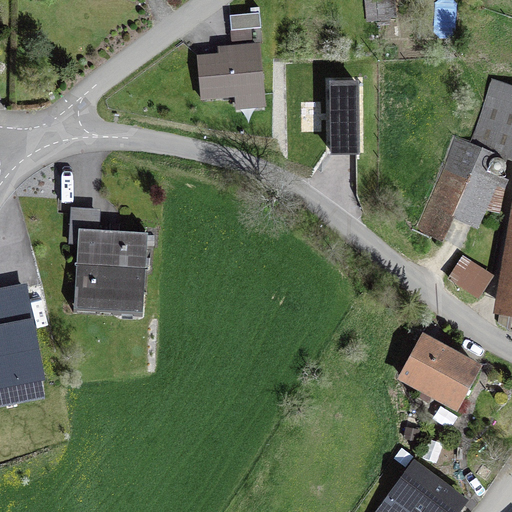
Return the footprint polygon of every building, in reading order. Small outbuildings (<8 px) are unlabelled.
[(259,13),(229,15),(231,30),(261,28),(259,13)] [(228,53),(198,56),(202,99),(236,97),(237,106),(262,104),(262,94),(255,43),(227,46),(228,53)] [(331,83),(332,153),(357,153),(356,83),(331,83)] [(418,229),(441,240),(452,215),(473,226),(484,204),(484,203),(484,202),(485,201),(485,199),(486,198),(487,197),(488,197),(489,196),(490,196),(491,195),(492,195),(493,195),(494,194),(488,191),(486,184),(489,179),(496,177),(496,176),(495,175),(493,175),(492,174),(491,173),(490,171),(489,170),(489,168),(488,167),(488,165),(489,164),(489,162),(490,161),(491,160),(493,159),(494,158),(496,158),(497,157),(499,158),(499,156),(506,159),(511,146),(511,90),(491,84),(470,146),(452,140),(445,165),(418,229)] [(495,175),(496,176),(502,175),(506,171),(507,165),(504,160),(499,158),(497,157),(496,158),(494,158),(493,159),(491,160),(490,161),(489,162),(489,164),(488,165),(488,167),(489,168),(489,170),(490,171),(491,173),(492,174),(493,175),(495,175)] [(488,191),(494,194),(500,192),(503,187),(501,180),(496,177),(489,179),(486,184),(488,191)] [(484,203),(484,204),(487,209),(493,211),(498,209),(500,203),(498,198),(493,195),(492,195),(491,195),(490,196),(489,196),(488,197),(487,197),(486,198),(485,199),(485,201),(484,202),(484,203)] [(71,213),(70,243),(79,243),(74,311),(140,316),(146,233),(97,230),(98,215),(71,213)] [(449,279),(475,296),(490,276),(475,266),(463,258),(449,279)] [(0,384),(41,377),(23,287),(0,291),(0,384)] [(511,292),(502,291),(497,322),(508,328),(510,313),(511,313),(511,292)] [(476,367),(422,337),(401,376),(436,395),(438,391),(459,402),(476,367)] [(414,464),(377,511),(459,511),(456,510),(463,501),(414,464)]
